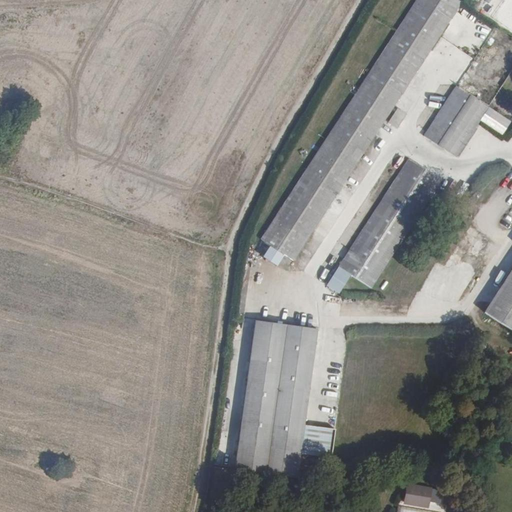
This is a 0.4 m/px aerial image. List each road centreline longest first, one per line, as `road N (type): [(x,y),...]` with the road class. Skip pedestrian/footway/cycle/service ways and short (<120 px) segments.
road 1 (track): [(360,0),(270,155),(228,255),(191,511)]
road 2 (track): [(0,185),(236,258)]
road 3 (residential): [(511,231),(447,316),(329,322)]
road 4 (residential): [(395,136),(290,298)]
road 5 (residential): [(395,136),(452,170),(509,148)]
